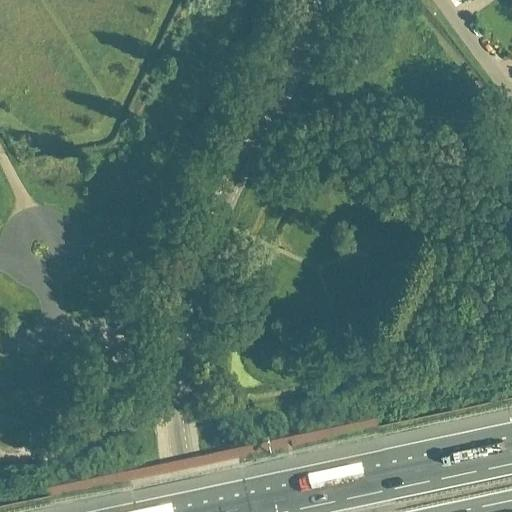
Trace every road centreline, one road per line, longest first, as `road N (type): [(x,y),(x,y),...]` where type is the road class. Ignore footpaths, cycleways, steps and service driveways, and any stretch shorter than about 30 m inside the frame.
road 1 (tertiary): [(190,511),(173,422),(177,324),(205,241),(325,0)]
road 2 (track): [(190,419),(511,355)]
road 3 (motorway): [(511,453),(232,511)]
road 4 (track): [(0,459),(190,419)]
road 5 (unclassified): [(511,100),(441,0)]
